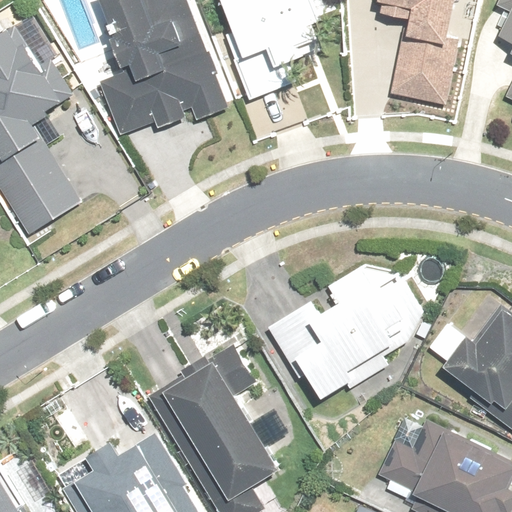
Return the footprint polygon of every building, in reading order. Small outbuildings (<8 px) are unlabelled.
[(226,109),(181,0),(91,0),(121,72),(93,84),(115,136),(156,119),(161,130),(190,118),(185,107),(188,106),(195,122),(231,107),(226,109)] [(239,61),(252,97),(293,82),(285,61),(325,46),(317,23),(325,20),(317,0),(232,0),(253,56),(239,61)] [(410,14),(392,87),(450,101),(465,37),(451,34),(459,0),(386,0),(385,8),(410,14)] [(511,0),(497,0),(496,3),(511,10),(500,36),(511,41),(511,48),(511,51),(511,79),(506,94),(511,96),(511,0)] [(0,192),(24,234),(78,204),(29,119),(71,95),(50,58),(36,66),(25,47),(4,11),(0,13),(0,192)] [(423,339),(426,325),(422,319),(427,316),(400,273),(375,289),(362,268),(327,289),(340,310),(324,320),(313,302),(269,329),(300,380),(309,374),(325,400),(399,354),(404,344),(414,338),(418,343),(423,339)] [(511,297),(509,295),(492,316),(501,324),(490,338),(480,330),(449,368),(476,390),(473,394),(511,426),(511,297)] [(231,345),(150,393),(221,511),(258,511),(264,509),(252,489),(279,473),(232,394),(253,382),(231,345)] [(404,503),(422,511),(509,511),(511,506),(511,494),(504,491),(511,474),(511,461),(427,420),(411,452),(393,443),(378,476),(410,491),(404,503)] [(194,511),(149,433),(119,450),(114,442),(85,459),(91,471),(76,480),(65,486),(79,511),(194,511)] [(0,511),(27,511),(2,473),(0,474),(0,511)]
